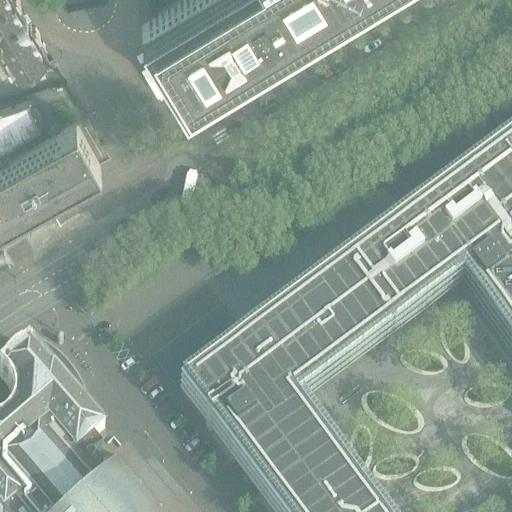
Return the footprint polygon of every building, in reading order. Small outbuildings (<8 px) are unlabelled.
[(40,35),(35,28),(32,28),(28,20),(29,20),(24,12),(23,13),(19,5),(20,3),(18,0),(0,0),(0,40),(17,70),(43,53),(43,52),(44,48),(38,38),(40,35)] [(141,27),(186,100),(206,88),(221,79),(351,0),(185,0),(154,19),(141,27)] [(55,64),(52,58),(47,60),(48,61),(44,63),(48,68),(55,64)] [(0,222),(100,166),(76,123),(87,117),(67,83),(0,102),(0,222)] [(511,511),(511,151),(412,225),(251,344),(181,396),(231,463),(256,497),(267,511),(511,511)] [(190,511),(153,468),(134,484),(127,477),(132,473),(112,450),(103,440),(104,440),(76,408),(82,403),(86,401),(81,389),(75,379),(68,369),(59,360),(49,352),(38,345),(36,349),(30,354),(28,351),(0,375),(0,377),(9,388),(8,388),(10,391),(12,397),(13,404),(13,410),(11,417),(7,422),(5,425),(2,427),(0,428),(0,511),(190,511)]
